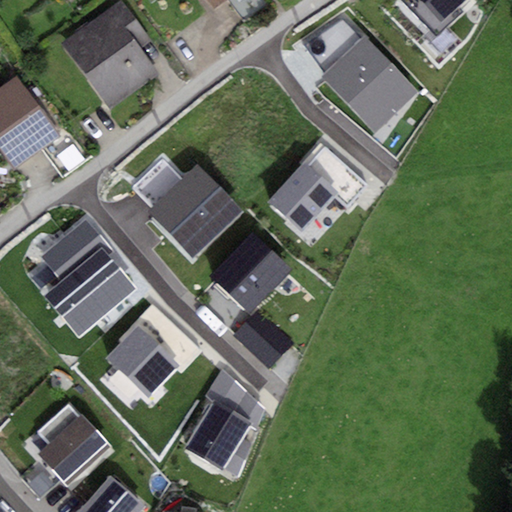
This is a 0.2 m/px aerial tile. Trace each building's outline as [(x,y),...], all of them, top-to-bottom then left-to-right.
[(120,0),(60,42),(108,111),(159,75),(139,47),(148,41),(120,0)] [(272,0),(227,0),(243,22),(273,1),(272,0)] [(461,0),(404,0),(403,1),(429,29),(461,0)] [(304,44),(327,74),(361,41),(344,20),(304,44)] [(416,92),(365,38),(361,41),(327,74),(324,76),(375,131),(416,92)] [(17,77),(0,88),(0,149),(13,167),(42,147),(58,135),(17,77)] [(58,135),(42,147),(62,176),(90,156),(69,127),(58,135)] [(325,151),(278,211),(307,233),(335,198),(351,210),(370,185),(325,151)] [(140,188),(160,211),(184,189),(164,167),(140,188)] [(155,216),(193,257),(236,217),(197,176),(184,189),(160,211),(155,216)] [(27,292),(57,326),(101,287),(74,256),(89,243),(68,219),(32,251),(50,272),(27,292)] [(248,238),(210,278),(245,311),(283,272),(248,238)] [(257,308),(233,333),(267,367),(292,341),(257,308)] [(109,324),(76,353),(118,399),(151,370),(135,353),(109,324)] [(159,330),(135,353),(151,370),(159,378),(183,354),(159,330)] [(213,401),(233,413),(247,391),(223,368),(204,396),(213,401)] [(247,391),(233,413),(251,424),(257,427),(266,409),(247,391)] [(112,446),(69,398),(31,431),(43,445),(35,452),(40,458),(61,481),(66,487),(112,446)] [(233,413),(213,401),(185,447),(223,469),(251,424),(233,413)] [(61,481),(40,458),(20,476),(40,499),(61,481)] [(138,511),(144,506),(111,477),(77,511),(138,511)]
